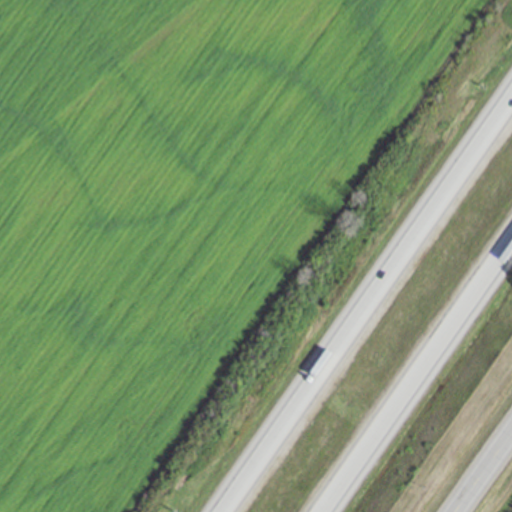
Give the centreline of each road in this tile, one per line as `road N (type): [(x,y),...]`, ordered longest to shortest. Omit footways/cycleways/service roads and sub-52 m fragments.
road 1 (motorway): [(511,71),(205,511)]
road 2 (motorway): [(339,511),(511,266)]
